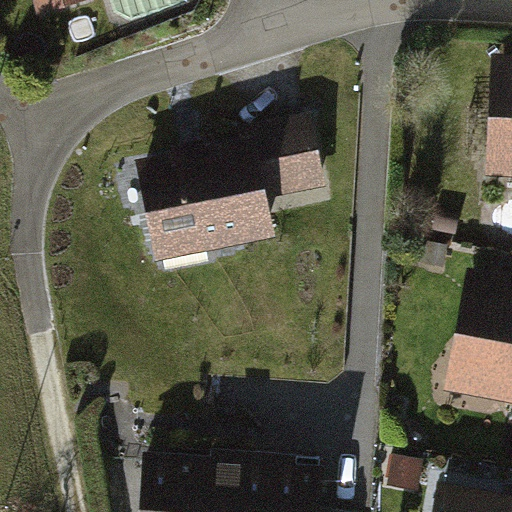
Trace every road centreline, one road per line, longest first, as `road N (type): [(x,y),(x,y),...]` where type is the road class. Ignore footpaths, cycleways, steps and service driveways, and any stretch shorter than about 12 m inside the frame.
road 1 (residential): [(426,0),(382,4),(135,78),(42,127)]
road 2 (track): [(72,511),(38,336),(27,223),(42,127)]
